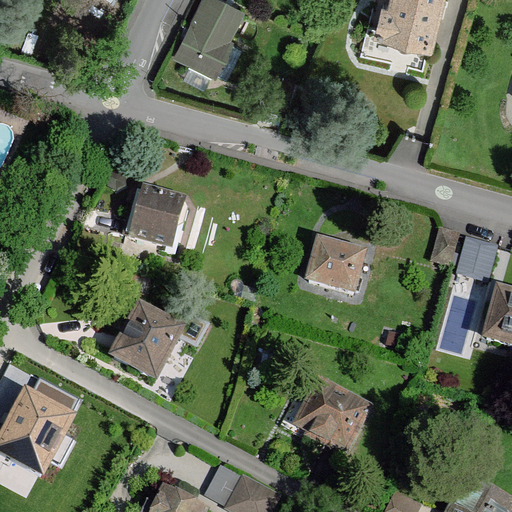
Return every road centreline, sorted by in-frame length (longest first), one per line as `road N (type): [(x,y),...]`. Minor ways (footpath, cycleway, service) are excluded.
road 1 (residential): [(511,211),(112,101)]
road 2 (residential): [(112,101),(0,337)]
